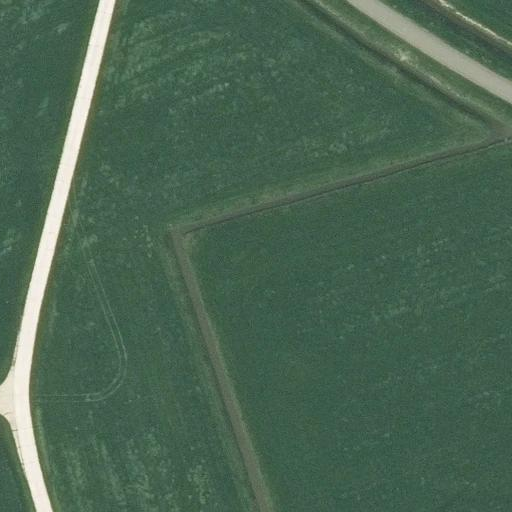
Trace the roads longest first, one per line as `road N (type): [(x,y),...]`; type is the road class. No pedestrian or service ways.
road 1 (track): [(52,0),(0,213)]
road 2 (unclassified): [(511,93),(360,0)]
